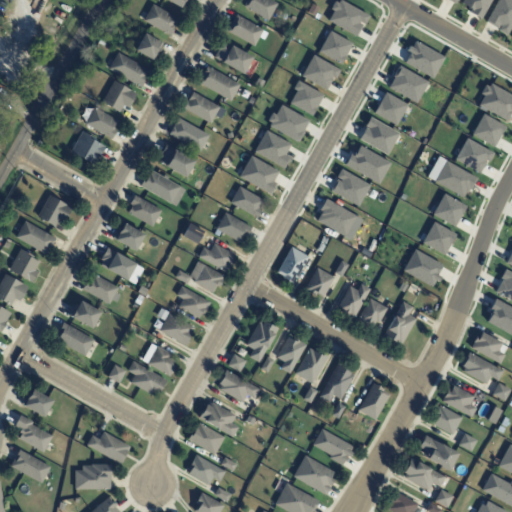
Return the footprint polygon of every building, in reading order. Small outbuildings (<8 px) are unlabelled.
[(185,0),(180,10),(177,8),(178,7),(166,0),(185,0)] [(270,0),(276,3),(266,19),(242,5),(244,0),(270,0)] [(339,0),(337,3),(334,1),(329,10),(332,11),(327,21),(355,36),(361,25),(358,24),(358,22),(363,24),(368,16),(339,0)] [(463,0),(461,4),(468,8),(467,9),(470,11),(469,12),(480,18),(490,0),(463,0)] [(511,0),(497,0),(485,22),(496,29),(498,25),(500,26),(497,31),(506,35),(511,24),(511,0)] [(311,3),(306,12),(313,16),(318,6),(311,3)] [(169,35),(142,20),(151,4),(178,19),(169,35)] [(262,28),(253,45),(226,30),(236,13),(262,28)] [(329,31),(317,52),(339,64),(351,44),(329,31)] [(159,43),(150,59),(133,50),(142,33),(159,43)] [(414,41),(411,48),(408,46),(405,51),(409,53),(404,63),(431,79),(443,58),(414,41)] [(243,74),(221,62),(220,63),(212,58),(221,42),(231,47),(232,45),(252,58),(243,74)] [(140,87),(107,68),(117,52),(149,71),(140,87)] [(312,55),(300,76),(325,90),(332,78),(334,79),(339,70),(312,55)] [(398,65),(392,77),(393,78),(387,88),(415,103),(427,82),(398,65)] [(238,84),(229,100),(196,82),(206,66),(238,84)] [(263,81),(259,89),(253,85),(257,78),(263,81)] [(297,81),(292,89),(295,91),(288,104),(310,116),(322,95),(297,81)] [(127,108),(121,105),(118,112),(100,102),(112,82),(135,94),(127,108)] [(511,96),(490,84),(488,87),(484,85),(479,94),(483,96),(477,105),(505,121),(510,112),(511,112),(511,96)] [(217,106),(208,123),(181,107),(191,91),(217,106)] [(407,105),(395,126),(373,113),(385,93),(407,105)] [(280,105),(274,115),(271,113),(267,121),(270,123),(268,126),(297,142),(303,132),(302,131),(308,121),(280,105)] [(111,139),(83,124),(92,107),(117,121),(113,129),(115,131),(111,139)] [(482,114),(471,135),(493,147),(504,126),(482,114)] [(198,151),(168,133),(177,117),(208,134),(198,151)] [(369,118),(364,126),(365,127),(358,139),(386,155),(398,134),(369,118)] [(290,144),(284,155),(290,158),(283,169),(253,152),(265,130),(290,144)] [(92,166),(69,152),(81,132),(89,137),(88,138),(103,147),(92,166)] [(466,139),(454,160),(478,174),(485,161),(487,162),(492,154),(466,139)] [(173,150),(174,149),(195,161),(185,177),(164,165),(164,166),(157,162),(160,158),(157,156),(164,145),(173,150)] [(359,146),(354,155),(350,154),(344,165),(377,184),(389,163),(359,146)] [(250,156),(238,177),(270,195),(276,184),(272,182),(278,172),(250,156)] [(476,178),(470,190),(468,189),(466,193),(464,192),(461,198),(425,177),(437,156),(476,178)] [(175,206),(138,186),(148,168),(162,176),(163,174),(167,176),(166,179),(185,189),(175,206)] [(340,169),(335,178),(340,180),(339,182),(335,180),(329,191),(357,207),(369,185),(340,169)] [(256,218),(229,202),(238,186),(263,200),(258,208),(261,209),(256,218)] [(63,222),(58,219),(54,226),(37,216),(49,194),(71,207),(63,222)] [(160,210),(150,226),(126,212),(131,204),(128,203),(133,194),(160,210)] [(443,194),(431,215),(453,227),(465,206),(443,194)] [(325,199),(318,210),(321,212),(315,221),(344,237),(356,216),(325,199)] [(250,227),(245,235),(243,235),(239,242),(214,228),(223,212),(250,227)] [(55,238),(46,254),(15,237),(24,220),(55,238)] [(455,234),(443,255),(421,243),(432,222),(455,234)] [(135,251),(111,238),(117,227),(121,229),(124,224),(144,235),(135,251)] [(229,262),(232,263),(227,273),(197,256),(202,247),(208,250),(213,243),(233,254),(229,262)] [(318,244),(322,247),(318,252),(314,250),(318,244)] [(308,257),(293,284),(282,278),(283,276),(276,273),(291,247),(308,257)] [(31,282),(8,269),(20,248),(28,253),(28,254),(40,260),(34,270),(37,271),(31,282)] [(125,280),(98,264),(100,261),(97,260),(104,248),(114,253),(114,252),(135,264),(125,280)] [(413,249),(401,271),(430,287),(434,281),(437,282),(439,278),(436,276),(442,265),(413,249)] [(191,280),(192,278),(187,275),(196,260),(224,276),(218,286),(215,285),(211,292),(191,280)] [(334,273),(341,261),(347,265),(341,277),(334,273)] [(333,278),(322,297),(316,294),(314,296),(303,290),(316,268),(333,278)] [(190,277),(186,284),(173,277),(177,270),(190,277)] [(511,274),(504,270),(499,279),(501,280),(494,292),(511,302),(511,274)] [(19,301),(14,298),(10,305),(0,299),(0,281),(4,274),(27,287),(19,301)] [(81,289),(86,280),(88,281),(92,274),(116,288),(114,292),(119,295),(114,302),(110,299),(107,304),(81,289)] [(338,303),(338,302),(347,287),(355,291),(359,285),(367,290),(351,319),(339,312),(341,309),(336,306),(338,303)] [(140,286),(136,292),(144,296),(147,290),(140,286)] [(177,306),(181,298),(175,295),(179,286),(209,302),(200,319),(177,306)] [(387,309),(378,324),(377,323),(375,325),(374,324),(373,326),(370,324),(368,327),(357,320),(369,299),(387,309)] [(511,309),(494,299),(488,310),(490,312),(489,314),(490,314),(486,322),(511,336),(511,309)] [(92,328),(68,314),(72,307),(76,309),(81,300),(101,311),(92,328)] [(408,315),(415,319),(400,345),(383,336),(402,302),(412,308),(408,315)] [(0,331),(0,307),(10,313),(0,331)] [(157,330),(167,313),(193,327),(186,340),(188,341),(185,346),(157,330)] [(276,326),(273,332),(275,333),(267,347),(265,346),(257,361),(246,355),(251,347),(244,343),(257,320),(261,323),(263,319),(276,326)] [(93,340),(84,356),(53,339),(62,322),(93,340)] [(501,344),(497,351),(503,355),(498,364),(470,348),(477,335),(479,337),(482,332),(501,344)] [(288,373),(279,367),(282,361),(274,356),(283,341),(284,342),(287,337),(294,341),(295,339),(305,344),(288,373)] [(169,358),(174,361),(170,368),(173,369),(169,377),(145,364),(155,346),(171,355),(169,358)] [(326,356),(310,383),(293,373),(308,347),(320,355),(321,353),(326,356)] [(59,350),(66,354),(63,360),(55,356),(59,350)] [(483,384),(459,371),(462,367),(460,366),(466,356),(465,356),(467,352),(500,371),(495,381),(487,376),(483,384)] [(232,353),(244,360),(237,371),(226,364),(232,353)] [(273,360),(266,372),(259,368),(266,356),(273,360)] [(158,393),(155,392),(153,396),(129,382),(133,375),(125,370),(131,361),(165,380),(158,393)] [(352,376),(339,399),(336,397),(333,403),(328,400),(327,401),(318,396),(336,362),(351,370),(349,374),(352,376)] [(117,382),(106,376),(112,364),(124,371),(117,382)] [(241,402),(218,388),(220,385),(217,383),(225,369),(259,389),(253,399),(246,394),(241,402)] [(364,415),(365,414),(356,409),(372,382),(379,386),(377,389),(388,395),(373,420),(364,415)] [(491,394),(497,383),(510,389),(503,401),(491,394)] [(316,390),(309,403),(301,399),(308,386),(316,390)] [(472,397),(467,405),(474,409),(469,418),(440,402),(447,389),(449,390),(452,386),(472,397)] [(52,399),(44,415),(24,404),(23,405),(20,403),(26,391),(30,393),(32,388),(52,399)] [(229,422),(236,427),(231,436),(198,417),(208,400),(234,415),(229,422)] [(343,406),(336,418),(329,414),(336,402),(343,406)] [(451,434),(431,424),(435,417),(433,415),(437,407),(436,407),(438,404),(460,417),(451,434)] [(493,406),(486,420),(493,424),(500,410),(493,406)] [(42,452),(17,438),(20,433),(18,432),(20,429),(13,425),(19,414),(32,421),(30,424),(51,436),(42,452)] [(508,420),(504,427),(499,425),(503,418),(508,420)] [(213,454),(187,439),(191,430),(192,431),(198,422),(223,437),(213,454)] [(351,446),(348,452),(350,453),(348,457),(345,456),(340,465),(327,458),(329,456),(311,446),(320,429),(351,446)] [(119,464),(85,445),(91,435),(98,439),(102,431),(129,446),(126,450),(127,451),(119,464)] [(457,445),(463,433),(476,440),(469,452),(457,445)] [(425,451),(420,448),(425,437),(461,455),(452,472),(422,457),(425,451)] [(511,447),(508,445),(496,466),(511,474),(511,447)] [(40,483),(9,466),(18,450),(49,467),(40,483)] [(207,485),(187,473),(190,468),(188,467),(195,455),(223,471),(218,480),(212,476),(207,485)] [(219,463),(223,456),(235,463),(231,471),(219,463)] [(304,456),(292,477),(324,495),(332,480),(329,478),(332,472),(304,456)] [(428,490),(404,477),(406,474),(403,472),(412,457),(434,470),(433,471),(445,477),(440,487),(432,483),(428,490)] [(109,464),(109,489),(74,490),(74,471),(81,471),(81,466),(90,466),(90,465),(109,464)] [(511,482),(511,506),(511,508),(480,491),(490,474),(508,484),(509,481),(511,482)] [(317,501),(311,511),(286,511),(273,505),(285,483),(317,501)] [(212,494),(216,487),(229,494),(225,501),(212,494)] [(435,501),(441,490),(453,497),(447,508),(435,501)] [(193,511),(192,511),(196,504),(193,502),(199,492),(221,505),(216,511),(193,511)] [(414,511),(392,511),(387,509),(390,504),(389,504),(393,496),(395,498),(398,493),(418,504),(414,511)] [(89,511),(108,496),(115,505),(113,507),(117,511),(89,511)] [(505,511),(486,502),(483,506),(480,505),(476,511),(505,511)] [(428,511),(426,511),(430,503),(442,510),(441,511),(428,511)]
